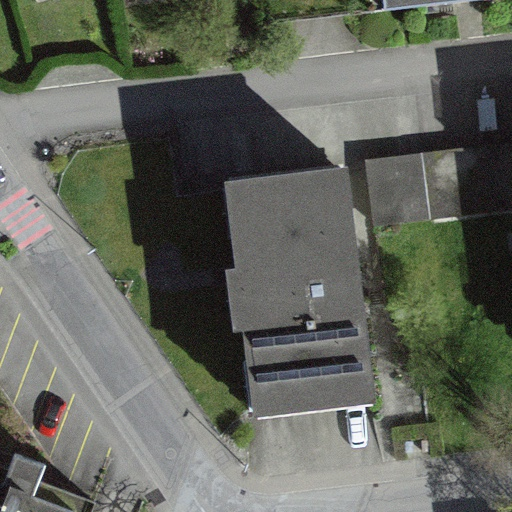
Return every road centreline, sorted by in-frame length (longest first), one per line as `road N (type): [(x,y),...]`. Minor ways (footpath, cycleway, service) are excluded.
road 1 (residential): [(0,119),(511,56)]
road 2 (residential): [(0,208),(224,511)]
road 3 (residential): [(511,491),(336,511)]
